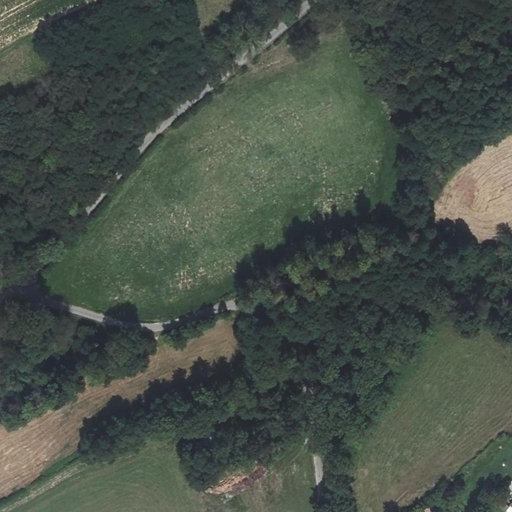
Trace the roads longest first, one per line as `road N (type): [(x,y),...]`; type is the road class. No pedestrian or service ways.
road 1 (unclassified): [(323,511),(303,358),(283,328),(252,306),(135,327),(18,291)]
road 2 (unclassified): [(312,0),(160,127),(18,291)]
